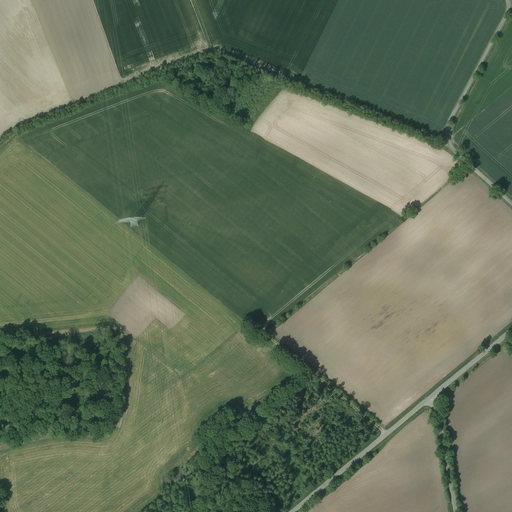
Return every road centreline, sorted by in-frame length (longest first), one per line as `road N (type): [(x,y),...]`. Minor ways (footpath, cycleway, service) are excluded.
road 1 (tertiary): [(291,511),(432,396)]
road 2 (track): [(263,329),(386,433)]
